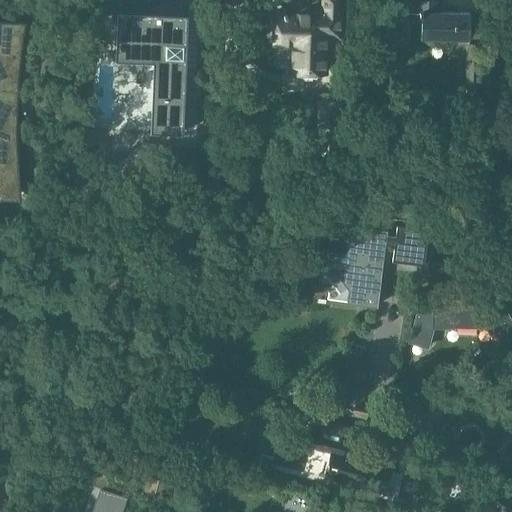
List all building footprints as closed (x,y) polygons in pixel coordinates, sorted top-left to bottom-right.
[(290,44),(289,76),(326,77),(327,30),(339,30),(339,0),(324,0),(324,12),(294,11),(293,13),(274,13),(274,43),(290,44)] [(436,0),(407,0),(407,14),(419,14),(419,15),(421,15),(420,37),(469,39),(469,13),(438,13),(436,0)] [(116,11),(114,59),(116,59),(116,54),(158,55),(156,127),(180,128),(180,133),(182,133),(186,14),(116,11)] [(0,198),(20,199),(17,149),(17,115),(18,84),(20,64),(25,21),(0,19),(0,198)] [(481,44),(465,44),(464,89),(480,90),(481,44)] [(211,68),(210,89),(229,90),(230,68),(211,68)] [(341,100),(316,99),(315,154),(340,154),(341,100)] [(319,269),(317,285),(328,286),(345,288),(347,291),(346,302),(377,307),(386,241),(395,242),(392,261),(423,265),(428,231),(397,227),(396,237),(386,235),(387,231),(349,226),(345,254),(322,251),(319,269)] [(511,244),(492,248),(494,261),(511,256),(511,244)] [(511,344),(511,321),(503,306),(491,305),(491,306),(448,306),(448,302),(418,301),(407,343),(428,349),(433,328),(451,329),(451,327),(492,329),(503,349),(511,344)] [(407,375),(417,377),(420,367),(410,364),(407,375)] [(177,386),(169,409),(182,414),(190,391),(177,386)] [(341,395),(337,415),(365,422),(369,405),(363,403),(367,391),(347,386),(345,396),(341,395)] [(433,415),(398,405),(392,430),(427,439),(433,415)] [(333,481),(387,495),(391,478),(385,476),(389,464),(341,452),(345,437),(311,428),(306,447),(330,453),(324,476),(334,479),(333,481)] [(150,471),(146,484),(161,488),(165,476),(150,471)] [(90,511),(117,511),(120,503),(97,494),(90,511)]
